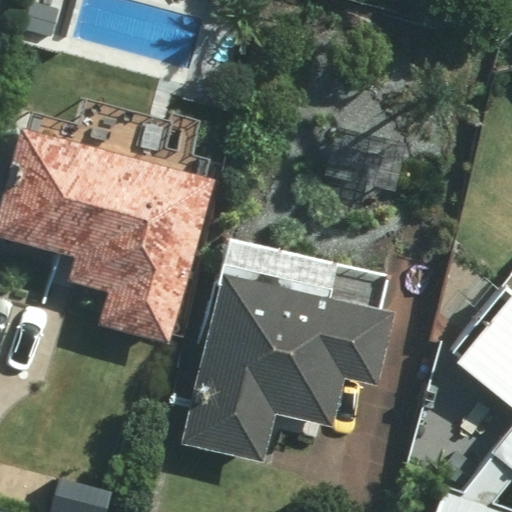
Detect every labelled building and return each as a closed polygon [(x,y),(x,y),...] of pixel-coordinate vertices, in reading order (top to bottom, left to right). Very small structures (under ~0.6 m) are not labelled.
[(404,140),(328,126),(316,192),(392,206),(404,140)] [(90,330),(156,346),(197,183),(3,134),(0,146),(0,245),(60,261),(53,287),(98,299),(90,330)] [(379,314),(211,275),(170,449),(246,466),(257,420),(320,434),(333,379),(362,386),(379,314)] [(511,411),(471,462),(511,495),(511,411)] [(509,511),(438,486),(427,511),(509,511)]
